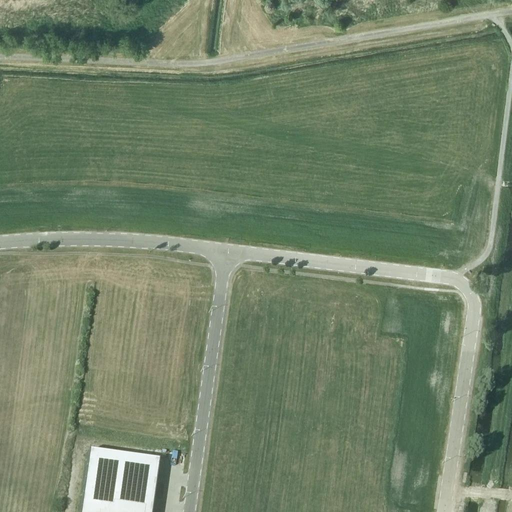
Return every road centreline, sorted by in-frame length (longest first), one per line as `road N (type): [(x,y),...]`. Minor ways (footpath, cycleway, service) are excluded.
road 1 (unclassified): [(445,511),(474,316),(469,290),(443,277),(226,251)]
road 2 (unclassified): [(226,251),(190,511)]
road 3 (unclassified): [(226,251),(101,239),(0,243)]
